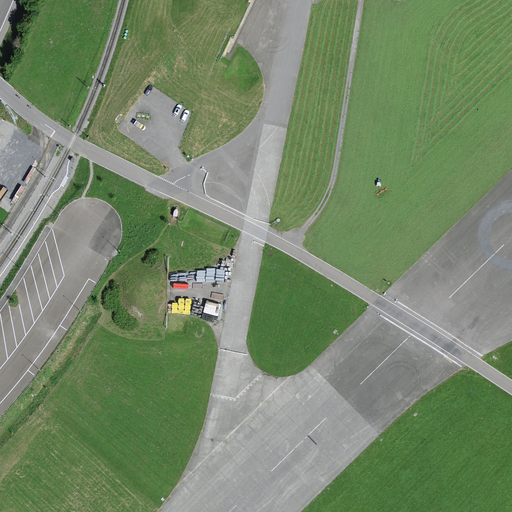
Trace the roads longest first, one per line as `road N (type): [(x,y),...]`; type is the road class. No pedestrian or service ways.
road 1 (unclassified): [(511,388),(294,250),(58,134),(0,87)]
road 2 (track): [(292,249),(331,184),(361,0)]
road 3 (unknown): [(266,236),(233,346),(226,438)]
